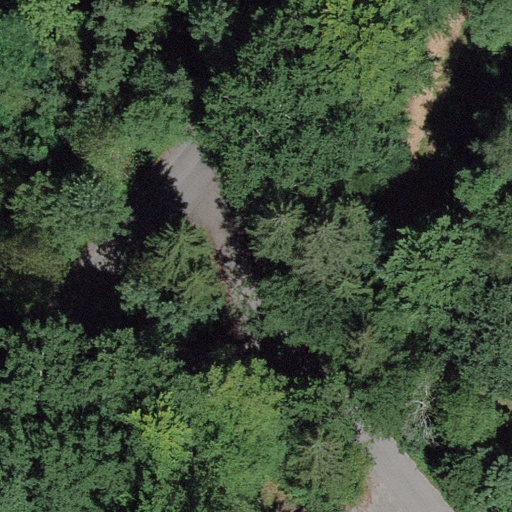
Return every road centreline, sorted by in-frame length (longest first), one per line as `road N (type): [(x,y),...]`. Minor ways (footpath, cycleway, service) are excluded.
road 1 (unclassified): [(12,385),(207,146)]
road 2 (unclassified): [(270,365),(12,385)]
road 3 (unclassified): [(270,365),(232,261),(207,146)]
road 4 (unclassified): [(430,511),(346,418),(270,365)]
road 5 (unclassified): [(207,146),(321,0)]
